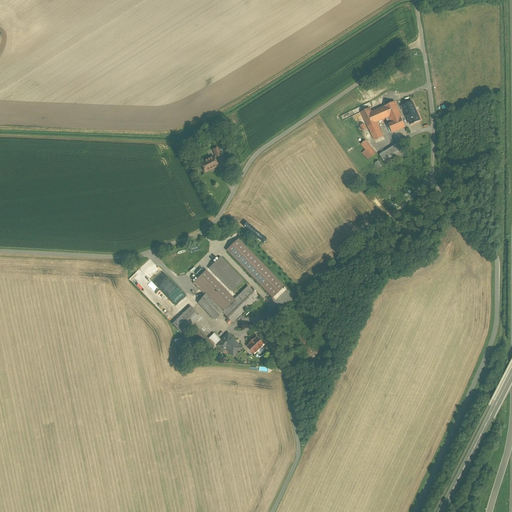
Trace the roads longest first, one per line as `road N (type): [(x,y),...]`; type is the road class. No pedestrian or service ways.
road 1 (unclassified): [(410,511),(480,363),(497,305),(495,245),(432,170),(421,42)]
road 2 (unclassified): [(0,248),(140,251),(200,230),(272,139),(421,42)]
road 3 (unknown): [(436,178),(260,316),(208,319),(140,251)]
road 4 (tertiary): [(441,511),(511,374)]
